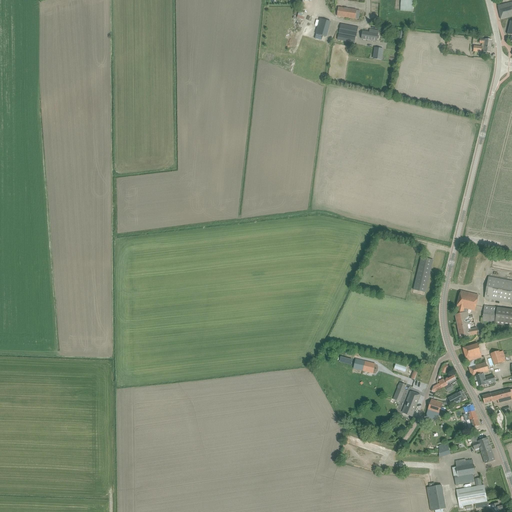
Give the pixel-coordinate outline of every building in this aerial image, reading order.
[(511,2),(502,5),(497,6),(500,19),(511,16),(511,2)] [(338,8),(337,16),(352,18),(353,10),(348,9),(348,8),(344,8),(344,9),(338,8)] [(316,34),(326,36),(330,22),(320,19),(316,34)] [(341,24),(339,33),(356,37),(358,27),(341,24)] [(379,36),(378,36),(379,31),(373,30),(373,33),(363,32),(362,39),(377,41),(377,39),(378,39),(379,36)] [(356,37),(339,33),(339,34),(338,34),(337,41),(354,44),(355,37),(356,38),(356,37)] [(481,52),(485,52),(490,53),(492,40),(480,39),(479,43),(484,44),(484,48),(474,46),(473,52),(474,52),(481,52)] [(421,258),(413,290),(425,293),(433,261),(421,258)] [(485,298),(511,303),(511,281),(489,277),(485,298)] [(457,307),(455,315),(467,313),(468,309),(474,311),(478,295),(461,291),(457,307)] [(480,322),(492,324),(494,307),(484,306),(483,318),(481,318),(480,322)] [(494,307),(492,324),(511,326),(511,311),(497,309),(497,307),(494,307)] [(467,313),(455,315),(460,338),(478,334),(477,328),(468,330),(467,325),(474,323),(473,316),(468,317),(467,313)] [(463,348),(467,362),(481,358),(477,344),(463,348)] [(499,351),(491,354),(494,365),(506,361),(503,352),(500,352),(499,351)] [(339,363),(351,365),(352,359),(341,356),(339,363)] [(472,378),(474,377),(484,374),(489,373),(484,357),(481,358),(467,362),(472,378)] [(353,369),(373,374),(375,364),(355,359),(353,369)] [(417,381),(425,384),(428,385),(435,366),(432,365),(424,362),(422,367),(417,381)] [(405,372),(407,368),(396,364),(394,369),(405,372)] [(415,380),(418,370),(414,368),(410,379),(415,380)] [(484,374),(474,377),(477,388),(484,385),(487,384),(485,378),(484,374)] [(454,376),(448,379),(447,378),(445,379),(446,380),(445,381),(444,378),(439,381),(440,383),(433,387),(432,392),(434,392),(447,385),(456,380),(454,376)] [(493,376),(485,378),(487,384),(495,382),(493,376)] [(401,398),(406,385),(400,383),(395,396),(401,398)] [(511,397),(510,390),(501,392),(491,394),(487,395),(482,396),(484,404),(497,400),(498,404),(503,402),(511,400),(511,397)] [(462,391),(458,393),(448,398),(452,405),(458,402),(458,403),(466,399),(462,391)] [(411,392),(406,403),(407,403),(403,413),(404,413),(411,416),(411,417),(412,417),(420,395),(411,392)] [(427,412),(439,416),(442,405),(436,403),(431,401),(427,412)] [(473,405),(468,406),(464,408),(466,414),(468,413),(470,419),(466,420),(469,429),(480,426),(473,405)] [(480,447),(482,453),(491,449),(488,438),(479,441),(477,436),(470,438),(474,449),(480,447)] [(450,453),(446,443),(439,445),(439,457),(450,453)] [(492,449),(491,449),(482,453),(485,464),(495,460),(492,449)] [(454,477),(456,485),(474,482),(473,474),(475,473),(473,459),(465,461),(465,459),(455,461),(456,463),(456,467),(453,467),(454,477)] [(431,511),(443,509),(445,509),(441,485),(427,488),(431,511)] [(484,485),(479,486),(457,490),(460,506),(487,501),(484,485)] [(490,506),(491,509),(492,511),(494,511),(504,511),(503,506),(500,507),(499,503),(490,506)]
